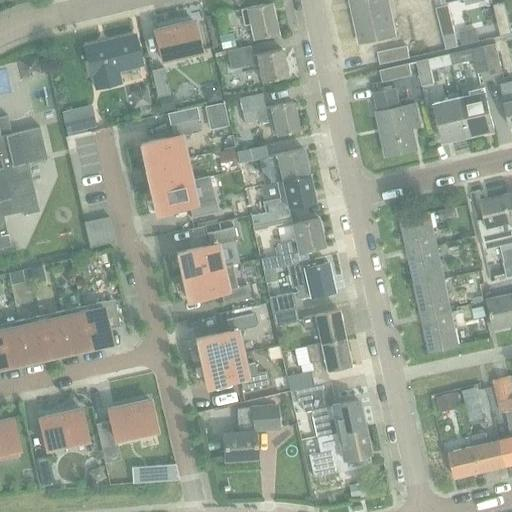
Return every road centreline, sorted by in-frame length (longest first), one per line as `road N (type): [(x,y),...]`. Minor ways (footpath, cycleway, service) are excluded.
road 1 (residential): [(103,129),(160,353)]
road 2 (residential): [(354,197),(311,0)]
road 3 (residential): [(393,377),(354,197)]
road 4 (residential): [(160,353),(0,392)]
road 5 (residential): [(160,353),(198,511)]
road 6 (residential): [(354,197),(511,160)]
road 7 (residential): [(424,511),(393,377)]
road 8 (residential): [(393,377),(511,351)]
